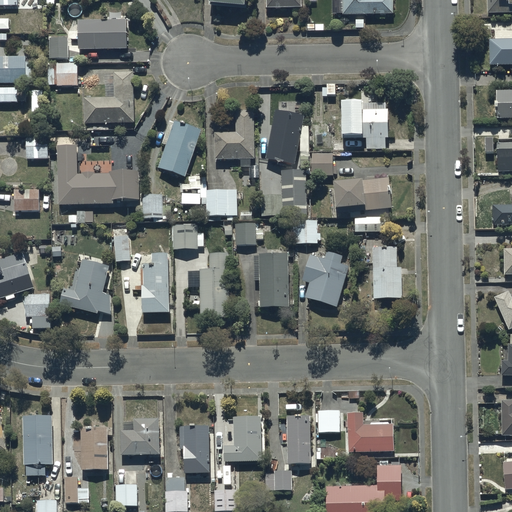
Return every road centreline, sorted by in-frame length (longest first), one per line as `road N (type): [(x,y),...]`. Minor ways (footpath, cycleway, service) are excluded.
road 1 (residential): [(445,359),(57,368),(0,356)]
road 2 (residential): [(445,359),(438,51)]
road 3 (residential): [(438,51),(190,59)]
road 4 (residential): [(450,511),(445,359)]
